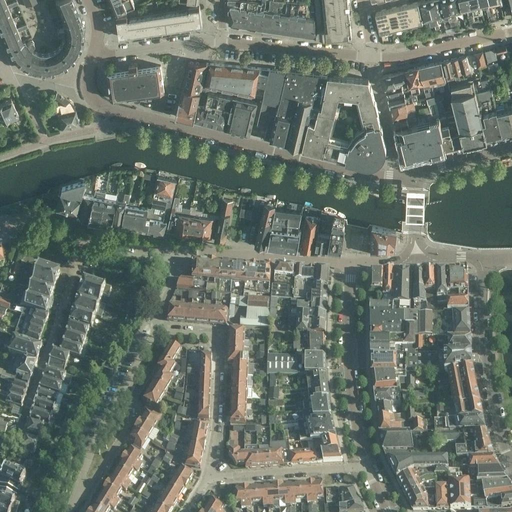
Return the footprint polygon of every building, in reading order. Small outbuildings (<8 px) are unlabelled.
[(8,8),(17,4),(16,1),(6,5),(3,0),(0,0),(0,23),(12,19),(8,8)] [(58,10),(56,12),(49,15),(50,18),(60,14),(64,24),(80,18),(79,16),(72,0),(54,0),(58,10)] [(134,6),(131,0),(122,0),(112,4),(116,14),(134,6)] [(227,0),(227,6),(228,24),(236,25),(240,1),(227,0)] [(314,0),(317,37),(326,38),(351,36),(347,0),(323,0),(325,23),(323,23),(320,0),(314,0)] [(434,27),(428,0),(422,0),(418,1),(422,20),(428,18),(431,29),(434,27)] [(436,17),(442,15),(438,0),(428,0),(434,27),(439,26),(436,17)] [(448,0),(438,0),(442,15),(447,14),(450,27),(455,26),(448,0)] [(458,0),(448,0),(455,26),(459,26),(455,12),(461,11),(461,10),(461,9),(458,0)] [(472,16),(473,16),(469,0),(458,0),(461,9),(466,8),(470,25),(475,24),(474,21),(473,21),(472,16)] [(479,0),(469,0),(473,16),(476,15),(475,13),(481,12),(479,5),(480,5),(479,0)] [(488,0),(479,0),(480,5),(484,4),(488,21),(493,20),(488,0)] [(488,0),(493,20),(498,19),(495,8),(494,8),(500,6),(498,0),(488,0)] [(240,1),(236,25),(244,27),(247,9),(248,1),(240,1)] [(247,9),(244,27),(253,28),(256,2),(248,1),(247,9)] [(256,2),(253,28),(261,29),(264,10),(265,2),(261,1),(261,2),(256,2)] [(264,10),(261,29),(270,30),(274,1),(269,1),(268,11),(264,10)] [(274,1),(270,30),(278,31),(281,12),(277,12),(277,6),(281,7),(282,2),(274,1)] [(423,23),(422,20),(418,1),(407,4),(412,26),(423,23)] [(281,12),(278,31),(286,33),(291,2),(286,2),(284,13),(281,12)] [(291,2),(286,33),(295,34),(297,15),(293,14),(294,9),(298,9),(299,3),(291,2)] [(297,15),(295,34),(303,35),(307,4),(299,3),(298,9),(302,10),(301,15),(297,15)] [(307,4),(303,35),(315,37),(314,17),(310,17),(311,10),(313,11),(313,4),(307,4)] [(396,6),(401,28),(412,26),(407,4),(396,6)] [(201,24),(198,5),(188,6),(189,10),(127,19),(126,16),(116,17),(118,27),(119,36),(131,35),(132,38),(189,30),(189,26),(195,25),(201,24)] [(396,6),(385,8),(391,31),(401,28),(396,6)] [(391,31),(385,8),(375,11),(380,33),(391,31)] [(46,73),(55,70),(55,69),(59,67),(60,68),(69,63),(75,55),(74,54),(76,51),(78,51),(82,42),(82,32),(81,32),(81,27),(82,27),(80,18),(64,24),(66,31),(65,38),(62,45),(58,50),(52,54),(45,56),(38,55),(31,52),(25,48),(22,42),(6,48),(11,57),(12,56),(15,59),(14,61),(22,67),(31,70),(32,69),(36,70),(36,72),(46,73)] [(6,48),(22,42),(17,32),(27,27),(25,24),(16,28),(12,19),(0,23),(0,34),(5,48),(6,48)] [(505,45),(496,48),(497,54),(507,51),(505,45)] [(496,59),(494,49),(484,51),(487,61),(496,59)] [(482,51),(474,53),(477,67),(486,65),(482,51)] [(462,73),(470,71),(466,55),(458,57),(462,73)] [(458,74),(462,73),(458,57),(450,59),(454,75),(455,80),(459,79),(458,74)] [(450,76),(454,75),(450,59),(442,61),(448,82),(452,81),(450,76)] [(181,89),(200,92),(205,93),(205,89),(206,85),(210,64),(188,61),(181,89)] [(444,90),(442,82),(445,81),(441,61),(433,63),(440,91),(444,90)] [(164,91),(160,65),(138,68),(137,63),(129,64),(129,69),(107,72),(111,98),(164,91)] [(440,91),(433,63),(426,65),(431,85),(433,93),(436,92),(436,93),(440,92),(440,91)] [(269,69),(210,64),(206,85),(205,89),(209,90),(217,92),(218,88),(254,95),(254,93),(263,95),(269,69)] [(431,85),(426,65),(418,67),(422,83),(423,87),(426,98),(433,96),(433,93),(431,85)] [(418,67),(403,70),(406,80),(405,80),(407,86),(408,86),(409,86),(411,93),(413,93),(419,91),(418,84),(422,83),(418,67)] [(262,100),(276,103),(279,104),(287,71),(269,69),(263,95),(262,100)] [(406,80),(403,70),(392,73),(395,85),(399,84),(398,81),(403,80),(405,86),(407,86),(405,80),(406,80)] [(279,104),(276,103),(274,110),(271,109),(264,139),(286,144),(303,72),(287,71),(279,104)] [(303,72),(286,144),(302,148),(312,105),(321,107),(327,75),(303,72)] [(395,85),(392,73),(382,75),(385,87),(395,85)] [(370,86),(368,79),(327,75),(321,107),(312,105),(302,148),(364,164),(365,161),(371,161),(373,160),(376,159),(378,157),(380,155),(381,153),(382,150),(382,144),(385,143),(371,86),(370,86)] [(395,85),(385,87),(387,96),(403,92),(402,91),(409,89),(408,86),(407,86),(405,86),(403,80),(398,81),(399,84),(395,85)] [(487,140),(486,139),(477,98),(473,82),(449,88),(451,96),(454,108),(463,145),(487,140)] [(199,97),(200,92),(181,89),(178,102),(197,106),(198,103),(199,97)] [(51,98),(56,102),(59,105),(61,112),(57,113),(60,129),(78,125),(73,105),(55,92),(51,98)] [(207,100),(204,99),(203,104),(230,111),(225,129),(226,129),(226,130),(227,130),(237,132),(242,133),(245,134),(244,134),(245,134),(248,135),(249,135),(257,103),(256,103),(208,92),(207,100)] [(409,97),(411,97),(412,101),(413,101),(416,100),(415,96),(414,96),(413,93),(411,93),(408,93),(409,97)] [(404,94),(387,98),(390,106),(412,101),(411,97),(409,97),(406,98),(406,97),(404,97),(404,94)] [(502,135),(496,109),(492,94),(477,98),(486,139),(502,135)] [(9,118),(10,121),(17,118),(16,115),(17,114),(10,99),(1,104),(1,103),(0,103),(0,117),(2,121),(9,118)] [(393,119),(395,128),(408,125),(417,123),(415,115),(430,112),(428,107),(418,109),(419,111),(415,112),(413,101),(412,101),(390,106),(393,119)] [(178,102),(175,116),(194,121),(197,106),(178,102)] [(194,121),(225,129),(230,111),(203,104),(198,103),(197,106),(194,121)] [(504,107),(496,109),(502,135),(511,132),(511,125),(508,109),(504,110),(504,107)] [(447,120),(448,124),(454,147),(463,145),(454,108),(444,110),(446,120),(447,120)] [(439,117),(431,119),(417,123),(408,125),(395,128),(403,159),(444,150),(441,134),(443,133),(441,126),(439,117)] [(441,134),(444,150),(454,147),(448,124),(441,126),(443,133),(441,134)] [(157,177),(152,196),(158,198),(159,194),(163,195),(166,179),(157,177)] [(167,200),(166,202),(171,203),(176,181),(166,179),(163,195),(162,199),(167,200)] [(77,214),(82,194),(85,181),(61,188),(56,208),(77,214)] [(77,214),(80,216),(82,219),(88,220),(94,196),(82,194),(77,214)] [(112,224),(122,226),(125,205),(128,205),(128,202),(129,195),(123,194),(122,201),(116,200),(112,224)] [(88,220),(100,222),(104,198),(94,196),(88,220)] [(150,209),(137,207),(136,206),(133,227),(147,230),(149,218),(162,220),(166,202),(167,200),(162,199),(158,198),(152,196),(152,197),(153,197),(151,207),(150,209)] [(173,231),(186,233),(188,215),(189,215),(190,208),(181,207),(182,203),(178,203),(179,197),(174,196),(167,229),(173,230),(173,231)] [(104,198),(100,222),(112,224),(116,200),(104,198)] [(225,241),(227,231),(232,200),(222,198),(218,219),(217,225),(215,236),(214,240),(225,241)] [(122,226),(133,227),(136,206),(137,207),(138,200),(134,200),(134,204),(132,203),(128,202),(128,205),(125,205),(122,226)] [(147,230),(164,233),(166,221),(171,203),(166,202),(162,220),(149,218),(147,230)] [(263,210),(261,218),(271,220),(273,209),(274,205),(272,205),(272,204),(268,203),(267,204),(264,203),(260,202),(259,209),(263,210)] [(188,215),(186,233),(198,234),(200,216),(201,211),(195,210),(195,207),(190,206),(190,208),(189,215),(188,215)] [(301,212),(296,211),(273,209),(271,220),(267,236),(269,237),(267,247),(296,251),(301,228),(298,227),(301,212)] [(215,236),(217,225),(218,219),(200,216),(198,234),(210,236),(210,235),(215,236)] [(333,216),(327,253),(337,254),(340,252),(344,228),(343,222),(343,219),(333,216)] [(312,252),(314,252),(317,236),(319,219),(306,217),(300,251),(312,252)] [(264,247),(267,236),(271,220),(261,218),(254,246),(264,247)] [(370,231),(370,240),(370,254),(390,255),(392,253),(395,231),(371,226),(370,231)] [(327,238),(317,236),(314,252),(324,253),(327,238)] [(193,268),(192,279),(194,279),(193,290),(206,291),(206,290),(207,280),(205,280),(207,262),(194,261),(192,262),(191,268),(193,268)] [(218,281),(219,263),(207,262),(205,280),(207,280),(206,290),(217,290),(218,281)] [(219,263),(218,281),(231,282),(232,264),(219,263)] [(235,283),(243,283),(245,265),(232,264),(231,282),(230,288),(235,289),(235,283)] [(20,267),(14,265),(11,276),(16,278),(20,267)] [(36,274),(33,283),(53,289),(59,272),(38,265),(38,266),(34,265),(33,266),(31,271),(32,273),(36,274)] [(243,283),(256,285),(258,266),(245,265),(243,283)] [(274,276),(274,285),(295,285),(295,280),(295,277),(293,277),(294,267),(275,265),(274,276)] [(258,266),(256,285),(255,294),(269,295),(270,286),(271,274),(272,274),(273,267),(258,266)] [(296,267),(295,277),(295,280),(295,285),(313,286),(327,287),(328,270),(307,268),(296,267)] [(381,295),(392,296),(393,270),(383,271),(382,291),(381,295)] [(410,270),(393,270),(392,296),(392,313),(404,313),(409,313),(410,270)] [(413,313),(418,313),(425,313),(423,270),(414,270),(413,304),(413,307),(411,307),(411,310),(413,310),(413,313)] [(436,292),(435,292),(435,270),(435,271),(423,270),(425,313),(436,312),(436,297),(436,292)] [(436,297),(446,297),(446,271),(445,271),(445,270),(435,270),(435,292),(436,292),(436,297)] [(446,271),(446,297),(446,301),(467,300),(467,286),(467,273),(467,272),(464,270),(463,270),(446,271)] [(370,291),(382,291),(383,271),(371,271),(370,291)] [(194,279),(192,279),(182,278),(177,289),(193,290),(194,279)] [(84,280),(78,298),(99,305),(102,296),(107,297),(109,296),(111,291),(110,289),(105,287),(84,280)] [(49,302),(53,289),(33,283),(29,295),(49,302)] [(313,305),(313,303),(326,304),(327,287),(313,286),(295,285),(274,285),(272,285),(271,298),(291,299),(305,300),(305,306),(311,306),(312,304),(313,305)] [(13,298),(0,293),(0,299),(11,304),(13,298)] [(45,314),(49,302),(29,295),(25,308),(33,311),(45,314)] [(144,299),(136,296),(132,308),(140,311),(144,299)] [(230,304),(239,304),(239,297),(231,296),(230,304)] [(268,299),(249,297),(248,307),(267,308),(268,299)] [(104,306),(99,305),(78,298),(74,310),(95,317),(100,319),(104,306)] [(11,304),(0,299),(0,307),(9,311),(11,304)] [(297,312),(326,314),(326,304),(313,303),(313,305),(312,304),(311,306),(305,306),(305,300),(291,299),(291,305),(298,305),(297,312)] [(468,302),(467,300),(446,301),(446,312),(463,312),(468,312),(468,302)] [(370,304),(370,314),(389,314),(389,304),(370,304)] [(180,306),(168,305),(167,320),(179,321),(180,306)] [(179,321),(190,322),(192,307),(180,306),(179,321)] [(192,307),(190,322),(202,323),(203,308),(192,307)] [(269,308),(267,308),(248,307),(247,317),(242,316),(241,325),(268,327),(269,308)] [(23,308),(21,315),(46,323),(48,315),(45,314),(33,311),(25,308),(24,308),(23,308)] [(202,323),(214,324),(215,309),(203,308),(202,323)] [(227,310),(215,309),(214,324),(226,325),(227,310)] [(70,322),(89,329),(91,330),(95,317),(74,310),(70,322)] [(325,324),(326,314),(297,312),(289,311),(288,319),(297,319),(297,321),(303,321),(303,323),(325,324)] [(463,312),(446,312),(436,312),(425,313),(418,313),(413,313),(409,313),(404,313),(404,328),(403,338),(403,347),(414,347),(415,338),(422,338),(422,337),(432,337),(436,337),(444,337),(447,337),(470,336),(468,312),(463,312)] [(392,313),(389,314),(370,314),(370,317),(370,330),(370,338),(403,338),(404,328),(404,313),(392,313)] [(28,325),(43,330),(46,323),(21,315),(19,319),(29,322),(28,325)] [(325,333),(325,324),(303,323),(303,321),(297,321),(297,319),(288,319),(288,327),(297,327),(296,334),(297,334),(325,335),(325,333)] [(41,337),(43,330),(28,325),(19,322),(17,329),(41,337)] [(70,322),(67,332),(86,339),(89,329),(70,322)] [(244,329),(228,328),(228,341),(244,341),(244,329)] [(38,345),(41,338),(41,337),(17,329),(16,329),(13,337),(38,345)] [(63,342),(83,348),(86,339),(67,332),(63,342)] [(325,343),(325,335),(297,334),(297,342),(298,342),(303,342),(303,344),(308,344),(308,343),(325,343)] [(447,350),(471,349),(470,336),(447,337),(447,341),(444,341),(444,337),(436,337),(437,341),(441,341),(442,350),(447,350)] [(8,353),(22,357),(36,362),(41,346),(38,345),(13,337),(8,353)] [(370,338),(371,347),(389,347),(389,345),(394,345),(394,347),(403,347),(403,338),(370,338)] [(268,340),(268,350),(278,350),(278,340),(268,340)] [(228,341),(228,352),(243,353),(244,347),(249,347),(249,341),(244,341),(228,341)] [(79,359),(83,348),(63,342),(60,352),(69,355),(79,359)] [(308,350),(325,351),(325,343),(308,343),(308,344),(303,344),(303,342),(298,342),(297,350),(301,350),(306,350),(306,351),(308,351),(308,350)] [(171,343),(162,357),(175,365),(181,366),(182,361),(178,360),(175,358),(180,349),(171,343)] [(371,347),(371,356),(395,356),(394,347),(389,347),(371,347)] [(446,371),(472,367),(471,352),(443,353),(414,353),(414,351),(414,347),(403,347),(394,347),(395,356),(396,356),(396,373),(399,373),(399,379),(406,379),(405,373),(437,372),(446,371)] [(69,355),(60,352),(53,350),(46,369),(63,375),(69,355)] [(306,375),(326,375),(325,357),(308,357),(308,351),(306,351),(306,350),(301,350),(297,350),(296,350),(296,357),(267,356),(267,374),(288,375),(296,375),(298,375),(306,375)] [(227,364),(232,364),(248,365),(248,353),(243,353),(228,352),(227,364)] [(200,354),(199,371),(211,371),(212,354),(200,354)] [(396,356),(395,356),(371,356),(371,373),(396,373),(396,356)] [(28,386),(28,385),(36,362),(22,357),(16,377),(0,371),(0,376),(1,376),(28,386)] [(162,357),(156,367),(160,369),(174,378),(177,372),(173,369),(175,365),(162,357)] [(248,365),(232,364),(232,376),(247,376),(253,376),(253,365),(248,365)] [(472,367),(446,371),(450,390),(475,385),(472,368),(472,367)] [(63,375),(46,369),(43,379),(62,385),(69,387),(72,378),(66,376),(63,375)] [(174,378),(160,369),(154,380),(167,388),(171,382),(175,385),(177,380),(174,378)] [(199,387),(210,387),(211,371),(199,371),(199,387)] [(396,373),(371,373),(373,391),(399,389),(399,379),(399,373),(396,373)] [(306,375),(308,388),(327,387),(326,375),(306,375)] [(0,379),(11,383),(8,394),(24,399),(28,386),(1,376),(0,378),(0,379)] [(232,376),(231,387),(247,388),(247,376),(232,376)] [(40,389),(56,394),(59,395),(62,385),(43,379),(40,389)] [(154,380),(148,390),(161,398),(167,388),(154,380)] [(450,390),(451,398),(448,399),(448,403),(443,404),(442,407),(442,409),(454,407),(479,402),(475,385),(450,390)] [(199,387),(198,403),(209,404),(210,387),(199,387)] [(247,388),(231,387),(231,399),(246,400),(251,400),(252,388),(247,388)] [(309,401),(329,398),(327,387),(308,388),(309,401)] [(269,401),(277,401),(277,389),(269,388),(269,401)] [(40,389),(37,398),(56,405),(59,395),(56,394),(40,389)] [(399,389),(373,391),(374,394),(375,405),(392,403),(391,396),(399,395),(399,389)] [(161,398),(148,390),(142,400),(155,408),(161,398)] [(0,395),(6,398),(5,402),(21,407),(24,399),(8,394),(0,391),(0,395)] [(37,398),(34,407),(53,414),(56,405),(37,398)] [(329,398),(309,401),(302,402),(304,411),(312,410),(312,412),(330,409),(329,398)] [(231,399),(230,411),(246,411),(246,400),(231,399)] [(400,402),(392,403),(375,405),(377,418),(392,416),(391,409),(401,408),(400,402)] [(439,420),(482,417),(479,402),(454,407),(442,409),(438,409),(439,420)] [(209,404),(198,403),(197,420),(208,420),(209,404)] [(53,414),(34,407),(30,419),(44,424),(49,426),(53,414)] [(331,418),(330,409),(312,412),(312,410),(304,411),(302,411),(304,421),(306,421),(332,420),(331,418)] [(251,412),(246,411),(230,411),(230,423),(245,424),(245,417),(251,417),(251,412)] [(152,415),(146,412),(140,421),(153,429),(153,428),(153,429),(161,417),(153,413),(152,415)] [(404,415),(392,416),(377,418),(378,422),(380,433),(402,432),(402,430),(405,430),(404,415)] [(434,431),(485,430),(482,417),(439,420),(423,421),(423,432),(426,432),(426,428),(434,428),(434,431)] [(30,419),(24,434),(39,439),(44,424),(30,419)] [(308,429),(334,428),(332,420),(306,421),(308,429)] [(140,421),(137,425),(134,430),(147,438),(150,433),(153,429),(140,421)] [(187,432),(206,436),(208,425),(189,421),(187,427),(188,427),(187,432)] [(339,449),(338,448),(336,439),(320,440),(310,440),(308,429),(306,421),(304,421),(291,422),(292,428),(287,429),(288,440),(290,453),(314,452),(322,450),(339,449)] [(414,432),(419,432),(423,432),(423,421),(414,422),(414,432)] [(380,433),(380,436),(382,448),(383,451),(385,456),(405,456),(405,450),(415,450),(415,437),(419,437),(419,432),(414,432),(414,422),(407,422),(408,432),(402,432),(380,433)] [(320,440),(336,439),(334,428),(308,429),(310,440),(320,440)] [(134,430),(129,439),(135,443),(133,446),(140,450),(141,448),(147,438),(134,430)] [(34,453),(39,439),(24,434),(19,432),(16,439),(19,440),(16,447),(19,448),(34,453)] [(190,438),(189,444),(204,447),(206,436),(187,432),(186,437),(190,438)] [(474,448),(490,447),(486,433),(427,434),(430,448),(437,448),(437,442),(455,442),(455,449),(464,449),(474,448)] [(236,465),(245,464),(244,453),(239,453),(239,449),(234,449),(234,441),(230,441),(229,449),(228,455),(236,465)] [(269,451),(270,466),(288,464),(285,443),(270,443),(270,451),(269,451)] [(184,449),(183,454),(202,457),(204,447),(189,444),(188,449),(184,449)] [(474,448),(464,449),(455,449),(450,449),(450,455),(435,454),(435,459),(447,459),(461,458),(475,458),(493,457),(490,447),(474,448)] [(124,458),(140,468),(143,464),(139,461),(142,456),(129,448),(124,458)] [(341,460),(339,449),(322,450),(314,452),(290,453),(290,464),(316,462),(322,461),(341,460)] [(269,451),(257,452),(258,467),(270,466),(269,451)] [(257,452),(244,453),(245,464),(245,468),(258,467),(257,452)] [(202,457),(183,454),(182,459),(186,459),(185,465),(200,468),(202,457)] [(469,470),(475,470),(498,469),(493,457),(475,458),(461,458),(461,470),(469,470)] [(118,467),(130,475),(134,470),(137,472),(140,468),(124,458),(118,467)] [(461,470),(461,458),(447,459),(435,459),(386,459),(396,478),(413,470),(426,470),(448,469),(461,470)] [(161,463),(155,460),(150,467),(156,470),(161,463)] [(13,471),(6,467),(1,478),(2,478),(0,481),(0,485),(13,491),(18,493),(20,488),(21,488),(26,477),(23,475),(25,471),(16,466),(14,470),(13,471)] [(112,477),(128,487),(131,483),(127,480),(130,475),(118,467),(112,477)] [(171,475),(187,485),(193,475),(180,468),(177,473),(173,470),(171,475)] [(448,469),(426,470),(413,470),(396,478),(401,488),(425,476),(434,476),(434,475),(448,475),(448,469)] [(448,469),(448,475),(449,480),(468,479),(469,488),(476,487),(476,483),(505,481),(506,481),(498,469),(475,470),(469,470),(461,470),(448,469)] [(172,481),(168,486),(181,494),(187,485),(171,475),(168,479),(172,481)] [(401,488),(406,497),(423,488),(420,484),(435,481),(434,476),(425,476),(401,488)] [(106,486),(119,494),(122,489),(125,491),(128,487),(112,477),(106,486)] [(469,496),(469,488),(468,479),(449,480),(449,487),(449,493),(450,509),(470,508),(469,498),(469,496)] [(476,483),(476,487),(469,488),(469,496),(469,498),(479,495),(478,490),(483,489),(485,498),(501,497),(511,495),(511,489),(506,482),(506,481),(505,481),(476,483)] [(146,486),(141,483),(136,492),(141,495),(146,486)] [(323,498),(322,483),(311,484),(312,503),(317,503),(317,499),(323,498)] [(449,493),(449,487),(442,487),(442,483),(435,483),(435,487),(435,490),(436,498),(436,509),(448,509),(447,493),(449,493)] [(312,503),(311,484),(300,485),(301,500),(307,499),(307,503),(312,503)] [(301,500),(300,485),(289,486),(290,505),(295,504),(295,500),(301,500)] [(100,496),(116,506),(119,501),(116,499),(119,494),(106,486),(100,496)] [(159,493),(175,504),(181,494),(168,486),(165,491),(162,489),(159,493)] [(279,501),(278,486),(267,487),(268,506),(273,506),(273,502),(279,501)] [(290,505),(289,486),(278,486),(279,501),(285,501),(285,505),(290,505)] [(268,506),(267,487),(256,488),(257,503),(263,502),(263,506),(268,506)] [(245,489),(246,508),(251,507),(251,503),(257,503),(256,488),(245,489)] [(434,498),(436,498),(435,490),(429,491),(425,493),(423,488),(406,497),(410,505),(427,497),(427,498),(434,497),(434,498)] [(0,508),(13,511),(12,511),(17,511),(20,504),(15,503),(15,501),(17,496),(13,495),(0,489),(0,508)] [(246,508),(245,489),(233,490),(234,504),(241,504),(241,508),(246,508)] [(331,498),(356,497),(352,489),(337,490),(337,494),(330,494),(330,490),(325,490),(325,498),(331,498)] [(160,500),(157,505),(168,511),(170,511),(175,504),(159,493),(157,498),(160,500)] [(511,495),(501,497),(485,498),(484,498),(472,500),(472,508),(501,507),(511,505),(511,495)] [(116,506),(100,496),(94,505),(105,511),(107,511),(110,508),(114,510),(116,506)] [(356,497),(331,498),(331,502),(335,502),(335,506),(339,505),(360,504),(356,497)] [(434,509),(434,498),(434,497),(427,498),(427,497),(410,505),(412,510),(434,509)] [(206,507),(213,511),(222,511),(221,511),(225,506),(212,498),(206,507)]
